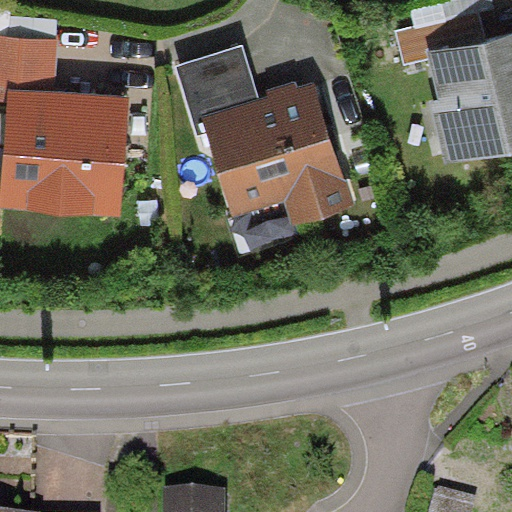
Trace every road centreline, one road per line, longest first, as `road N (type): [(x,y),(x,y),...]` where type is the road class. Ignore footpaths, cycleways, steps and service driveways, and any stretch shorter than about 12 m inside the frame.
road 1 (unclassified): [(0,385),(149,387),(392,352)]
road 2 (residential): [(379,511),(397,435),(392,352)]
road 3 (unclassified): [(392,352),(511,310)]
